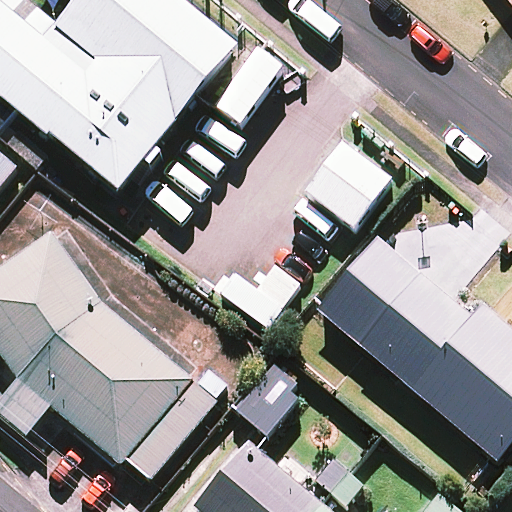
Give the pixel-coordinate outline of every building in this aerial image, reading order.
[(0,0),(0,100),(124,201),(240,57),(169,0),(87,0),(62,32),(22,0),(0,0)] [(0,197),(24,171),(4,152),(0,155),(0,197)] [(393,188),(346,153),(311,201),(358,236),(393,188)] [(202,192),(181,172),(132,222),(153,243),(202,192)] [(104,309),(55,239),(0,277),(0,358),(21,389),(0,413),(0,416),(28,442),(54,412),(147,493),(219,410),(143,343),(104,309)] [(475,326),(425,284),(365,354),(500,469),(511,455),(511,337),(485,315),(475,326)] [(306,398),(277,372),(238,415),(268,442),(306,398)] [(324,511),(251,451),(199,511),(324,511)] [(452,511),(442,503),(435,511),(452,511)]
